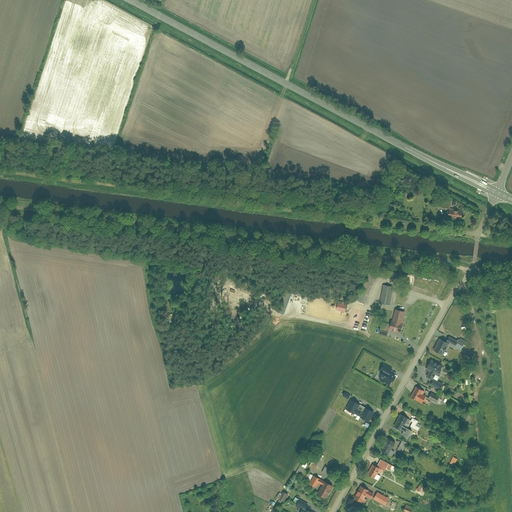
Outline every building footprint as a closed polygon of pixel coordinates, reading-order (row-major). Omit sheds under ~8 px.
[(447,218),(462,220),(462,211),(450,209),(451,202),(439,200),(438,208),(448,209),(447,218)] [(355,301),(363,305),(380,272),(372,268),(355,301)] [(386,271),(384,278),(397,282),(399,274),(386,271)] [(383,286),(380,304),(392,306),(396,288),(383,286)] [(276,312),(283,315),(291,295),(285,292),(276,312)] [(399,333),(405,313),(394,310),(390,325),(381,323),(379,333),(387,336),(389,330),(399,333)] [(439,338),(433,350),(442,355),(447,346),(453,349),(457,343),(447,338),(445,342),(439,338)] [(444,370),(430,362),(426,370),(429,372),(426,378),(432,381),(430,385),(440,390),(445,381),(440,379),(444,370)] [(378,379),(389,384),(392,378),(388,376),(392,369),(383,364),(379,371),(382,373),(378,379)] [(416,388),(410,398),(421,404),(427,394),(416,388)] [(431,393),(427,400),(435,404),(439,397),(431,393)] [(359,404),(351,400),(346,409),(354,413),(355,413),(357,409),(359,404)] [(373,412),(365,408),(363,413),(361,416),(361,417),(368,421),(373,412)] [(401,416),(394,428),(404,433),(410,421),(401,416)] [(412,423),(410,427),(418,431),(420,427),(412,423)] [(387,439),(380,452),(389,457),(395,444),(387,439)] [(402,441),(396,452),(401,455),(407,444),(402,441)] [(391,466),(377,458),(373,465),(387,472),(391,466)] [(326,464),(322,473),(331,477),(335,468),(326,464)] [(372,465),(367,475),(374,479),(380,470),(372,465)] [(317,494),(325,499),(332,487),(314,476),(309,484),(319,490),(317,494)] [(360,487),(354,499),(364,504),(370,492),(360,487)] [(420,487),(416,492),(421,495),(425,490),(420,487)] [(389,500),(377,493),(374,499),(385,506),(389,500)] [(298,511),(314,511),(299,503),(296,508),(300,510),(298,511)]
